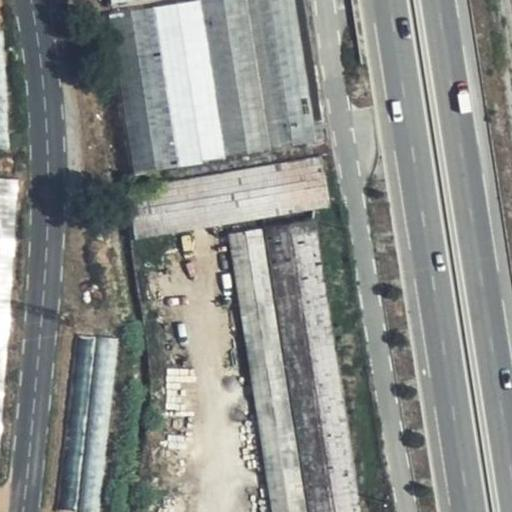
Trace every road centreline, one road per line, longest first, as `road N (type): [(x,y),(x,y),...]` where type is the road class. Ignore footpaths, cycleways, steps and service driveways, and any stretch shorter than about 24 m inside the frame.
road 1 (unclassified): [(330,0),(411,511)]
road 2 (trunk): [(389,0),(469,511)]
road 3 (secondary): [(28,0),(42,72),(48,249),(25,511)]
road 4 (trunk): [(511,477),(437,0)]
